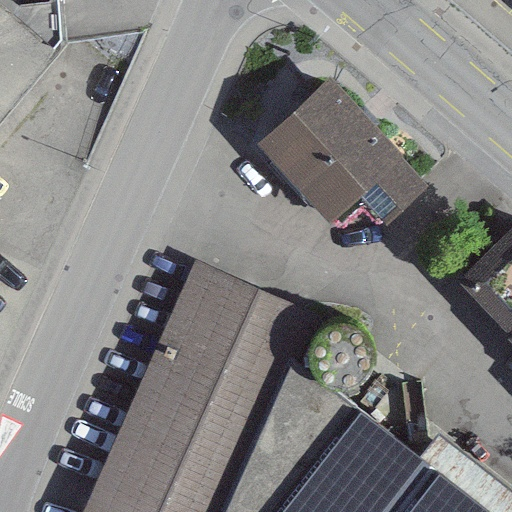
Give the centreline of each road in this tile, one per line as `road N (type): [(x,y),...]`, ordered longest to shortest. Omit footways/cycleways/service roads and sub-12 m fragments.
road 1 (residential): [(192,0),(87,243),(0,505)]
road 2 (secondary): [(355,0),(511,131)]
